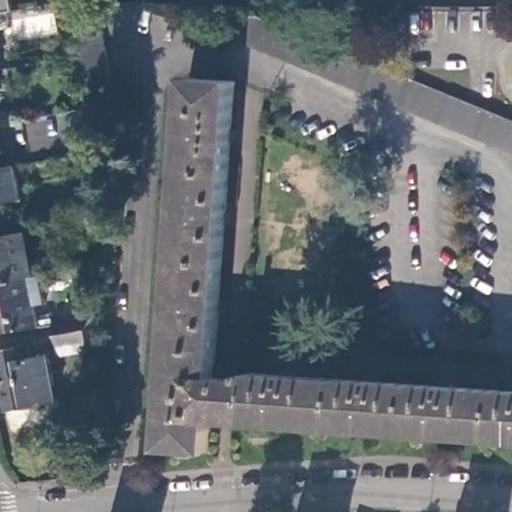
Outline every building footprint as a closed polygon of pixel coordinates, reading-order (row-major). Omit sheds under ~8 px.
[(110,71),(97,0),(66,0),(81,76),(110,71)] [(511,117),(247,8),(235,36),(511,150),(511,117)] [(13,12),(13,36),(55,36),(55,12),(13,12)] [(511,440),(511,389),(253,371),(253,372),(247,372),(247,379),(231,378),(215,377),(237,80),(189,76),(162,447),(210,450),(212,418),(228,419),(511,440)] [(0,201),(21,198),(15,164),(2,167),(0,167),(0,201)] [(0,281),(35,275),(26,231),(0,235),(0,281)] [(36,305),(46,303),(41,274),(35,275),(0,281),(0,331),(39,324),(36,305)] [(59,350),(87,345),(88,328),(93,314),(53,321),(59,350)] [(0,385),(1,386),(6,410),(40,403),(40,402),(56,399),(48,353),(32,356),(29,341),(0,347),(0,385)]
